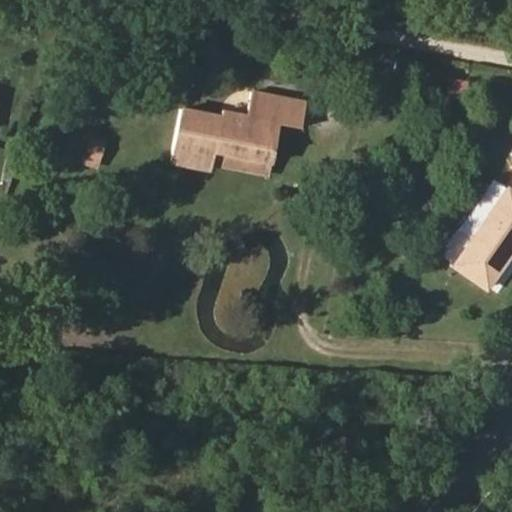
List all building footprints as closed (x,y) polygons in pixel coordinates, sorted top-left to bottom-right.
[(389,13),(390,0),(383,0),(382,13),(389,13)] [(385,101),(392,56),(373,53),(365,98),(385,101)] [(462,97),(465,82),(449,79),(446,94),(462,97)] [(270,161),(276,121),(299,124),(303,102),(250,92),(246,115),(221,111),(220,116),(180,108),(169,162),(208,169),(212,150),(270,161)] [(94,166),(103,140),(90,136),(82,162),(94,166)] [(471,240),(507,189),(493,178),(457,229),(471,240)] [(486,287),(511,249),(511,192),(507,189),(471,240),(453,265),(486,287)]
